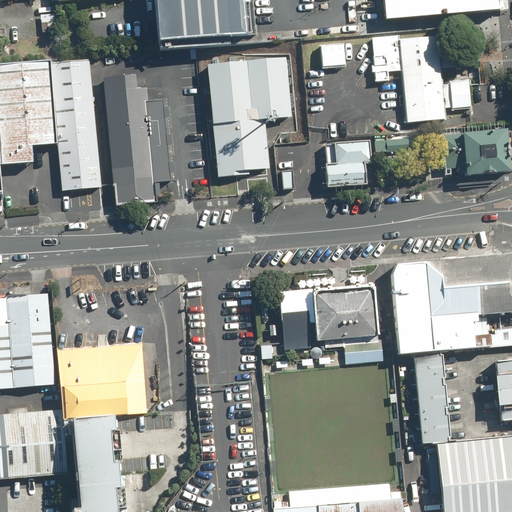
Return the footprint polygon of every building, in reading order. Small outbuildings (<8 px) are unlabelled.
[(154,0),(159,48),(247,41),(243,0),(154,0)] [(381,0),(383,21),(496,12),(495,0),(381,0)] [(397,36),(370,38),(374,82),(401,80),(405,123),(445,120),(444,110),(470,107),(467,80),(441,83),(439,69),(457,67),(454,34),(397,39),(397,36)] [(343,44),(319,46),(322,69),(345,67),(343,44)] [(49,61),(56,146),(59,192),(103,187),(90,58),(49,61)] [(286,58),(206,65),(216,179),(271,174),(266,120),(291,118),(286,58)] [(0,165),(33,163),(32,148),(56,146),(49,61),(0,64),(0,165)] [(136,74),(103,77),(115,205),(161,201),(159,181),(177,180),(169,99),(150,101),(149,87),(138,88),(136,74)] [(438,135),(441,169),(460,168),(461,176),(509,172),(507,129),(438,135)] [(385,140),(387,153),(409,151),(408,138),(385,140)] [(323,145),(327,187),(365,184),(363,165),(371,164),(369,142),(323,145)] [(293,171),(283,172),(283,190),(294,190),(293,171)] [(511,255),(421,262),(426,318),(511,310),(511,255)] [(411,352),(428,351),(426,318),(421,262),(393,264),(387,275),(394,353),(411,352)] [(372,284),(308,290),(312,341),(377,335),(372,284)] [(45,294),(0,297),(0,388),(53,384),(45,294)] [(511,310),(426,318),(428,351),(439,350),(511,344),(511,310)] [(341,343),(343,365),(382,361),(380,339),(341,343)] [(141,343),(57,350),(60,388),(64,388),(67,419),(146,412),(141,343)] [(273,344),(260,345),(262,360),(275,359),(273,344)] [(411,352),(418,444),(432,443),(446,442),(439,350),(428,351),(411,352)] [(511,358),(493,360),(498,421),(511,419),(511,358)] [(58,408),(0,414),(0,478),(65,472),(58,408)] [(122,511),(114,415),(79,419),(87,511),(122,511)] [(438,511),(511,511),(511,441),(511,435),(446,442),(432,443),(438,511)] [(288,507),(272,509),(272,511),(400,511),(400,498),(388,499),(387,483),(286,491),(288,507)]
